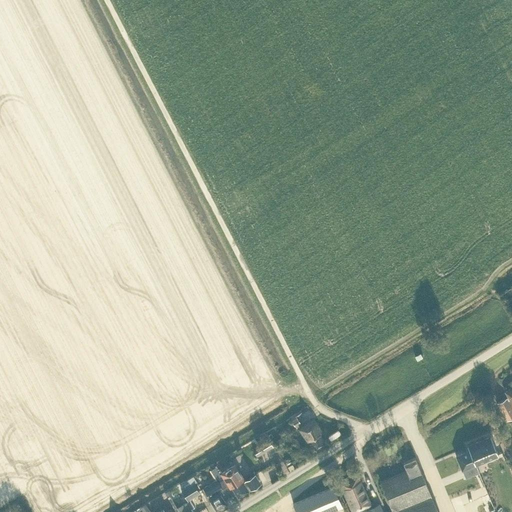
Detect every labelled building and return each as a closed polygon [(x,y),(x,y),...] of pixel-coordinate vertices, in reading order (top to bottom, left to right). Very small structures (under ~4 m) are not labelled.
[(511,407),(511,405),(511,404),(511,387),(505,392),(507,397),(497,403),(506,421),(511,417),(511,407)] [(299,421),(294,414),(289,417),(294,424),(299,421)] [(315,450),(325,444),(319,434),(322,433),(313,420),(299,429),(309,445),(311,443),(315,450)] [(265,432),(255,438),(258,444),(268,438),(265,432)] [(469,450),(456,456),(462,470),(465,477),(478,472),(475,465),(498,455),(490,436),(467,446),(469,450)] [(270,441),(253,450),(257,456),(273,447),(270,441)] [(437,511),(427,488),(414,457),(402,462),(406,471),(380,481),(392,511),(390,511),(437,511)] [(232,487),(238,497),(261,483),(255,474),(244,480),(245,481),(244,481),(234,465),(221,473),(230,488),(232,487)] [(339,483),(337,485),(345,502),(347,501),(352,511),(363,507),(365,506),(367,511),(372,511),(376,511),(373,505),(359,475),(339,483)] [(216,480),(202,488),(208,498),(210,502),(216,511),(227,504),(223,499),(218,491),(222,489),(227,486),(223,480),(218,483),(216,480)] [(190,484),(181,490),(187,500),(199,493),(193,483),(192,483),(190,484)] [(327,511),(341,506),(333,488),(333,487),(293,503),(296,511),(327,511)] [(182,505),(176,508),(178,511),(193,511),(191,509),(194,507),(190,500),(189,500),(182,505)] [(383,511),(379,502),(373,505),(376,511),(383,511)]
